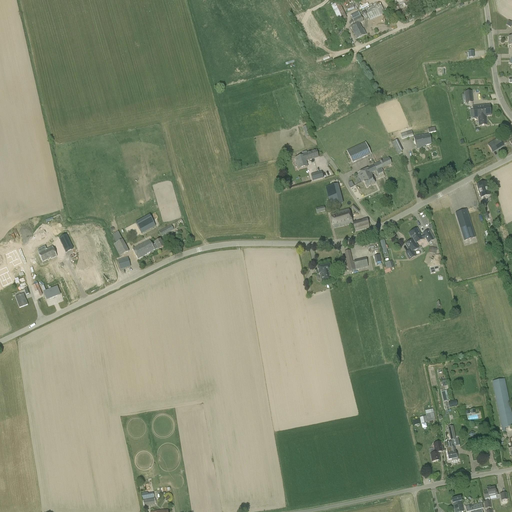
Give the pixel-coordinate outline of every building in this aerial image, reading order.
[(347,19),(339,2),(331,6),(339,22),(347,19)] [(370,19),(385,13),(381,3),(366,9),(370,19)] [(356,39),(364,35),(361,30),(362,30),(359,23),(363,22),(360,16),(353,20),(355,25),(350,27),(356,39)] [(464,92),(465,104),(473,103),(472,91),(464,92)] [(486,125),(485,116),(491,116),(490,106),(482,107),(482,106),(473,107),(474,118),(478,118),(479,126),(486,125)] [(302,127),(306,137),(312,135),(308,125),(302,127)] [(413,136),(411,131),(400,135),(402,139),(413,136)] [(431,144),(429,135),(423,136),(422,135),(414,137),(416,149),(424,147),(424,146),(431,144)] [(492,153),(504,147),(503,145),(506,143),(502,137),(499,139),(498,138),(487,145),(492,153)] [(392,143),(397,154),(403,151),(397,140),(392,143)] [(346,151),(352,163),(371,155),(365,143),(346,151)] [(307,156),(304,157),(304,156),(295,159),(298,169),(307,167),(305,160),(307,159),(308,160),(319,157),(317,151),(306,154),(307,156)] [(371,173),(392,164),(389,158),(374,165),(357,173),(362,182),(364,181),(367,188),(375,184),(372,178),(373,177),(371,173)] [(323,178),(321,173),(311,175),(312,181),(323,178)] [(486,182),(476,185),(480,198),(490,195),(486,182)] [(330,207),(343,204),(338,184),(325,187),(330,207)] [(359,211),(354,205),(351,208),(356,214),(359,211)] [(484,206),(480,207),(485,220),(489,219),(484,206)] [(349,210),(330,215),(335,229),(353,224),(349,210)] [(461,229),(465,228),(467,234),(473,232),(466,210),(456,213),(461,229)] [(149,215),(135,223),(141,234),(156,226),(149,215)] [(0,241),(32,233),(28,218),(20,221),(19,217),(0,221),(0,241)] [(367,219),(353,223),(355,232),(369,228),(367,219)] [(162,237),(174,230),(171,225),(159,232),(162,237)] [(409,234),(413,240),(406,244),(410,251),(406,253),(410,260),(415,256),(413,252),(418,249),(416,244),(423,240),(423,239),(426,238),(429,243),(433,240),(428,231),(423,234),(424,235),(421,237),(417,229),(409,234)] [(118,232),(112,235),(116,243),(120,241),(122,240),(118,232)] [(66,235),(59,239),(65,253),(73,249),(66,235)] [(114,244),(120,256),(129,252),(122,240),(120,241),(114,244)] [(154,250),(158,248),(158,250),(164,247),(160,240),(155,243),(155,244),(152,246),(149,240),(132,249),(138,259),(147,254),(154,250)] [(4,250),(13,277),(22,274),(20,267),(24,266),(17,246),(4,250)] [(48,251),(39,255),(43,263),(51,259),(51,260),(57,257),(52,248),(47,250),(48,251)] [(353,266),(350,251),(344,252),(348,267),(353,266)] [(80,258),(31,270),(36,289),(85,277),(80,258)] [(120,270),(131,267),(128,258),(117,261),(120,270)] [(368,267),(366,259),(354,262),(355,270),(368,267)] [(318,267),(319,274),(320,273),(322,282),(332,279),(330,271),(331,271),(330,265),(318,267)] [(0,270),(0,277),(2,281),(1,281),(4,287),(14,282),(11,277),(8,272),(9,272),(7,267),(0,270)] [(23,294),(15,298),(19,309),(27,306),(23,294)] [(492,382),(502,428),(511,426),(511,415),(505,379),(492,382)] [(419,418),(421,424),(435,421),(433,412),(425,414),(426,416),(419,418)] [(446,442),(447,448),(446,448),(448,460),(457,459),(454,447),(459,446),(458,439),(456,440),(453,426),(447,427),(450,441),(446,442)] [(438,453),(443,452),(441,443),(436,444),(437,449),(430,450),(431,455),(430,455),(432,462),(439,461),(438,453)] [(485,509),(486,511),(485,511),(492,511),(492,510),(491,510),(489,499),(489,497),(496,496),(497,495),(496,491),(495,491),(494,488),(489,489),(488,488),(486,488),(487,492),(483,493),(485,499),(486,502),(484,503),(485,509)] [(462,511),(463,511),(461,502),(462,502),(461,497),(451,500),(452,504),(453,504),(454,511),(462,511)] [(155,498),(143,500),(144,507),(156,505),(155,498)] [(471,505),(465,506),(465,511),(469,511),(483,509),(482,503),(471,506),(471,505)]
